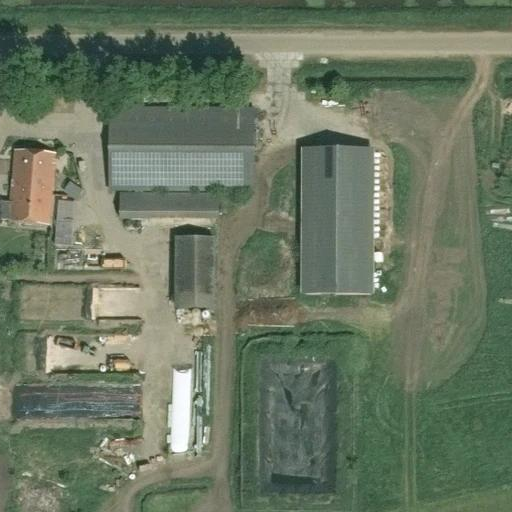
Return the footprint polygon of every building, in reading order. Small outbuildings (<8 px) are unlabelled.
[(252,111),(112,111),(112,193),(252,193),(252,111)] [(371,151),(305,151),(304,293),(370,294),(371,151)] [(14,152),(12,189),(27,190),(27,192),(32,192),(32,194),(51,195),(54,154),(14,152)] [(27,190),(12,189),(11,206),(0,205),(0,220),(9,221),(9,225),(50,228),(51,195),(32,194),(32,192),(27,192),(27,190)] [(218,195),(120,195),(121,222),(218,222),(218,195)] [(61,196),(61,222),(80,222),(80,196),(61,196)] [(176,311),(215,311),(215,240),(176,239),(176,311)] [(71,268),(91,270),(93,255),(72,253),(71,268)] [(185,376),(186,396),(200,395),(199,375),(185,376)] [(202,417),(184,416),(181,452),(199,454),(202,417)]
